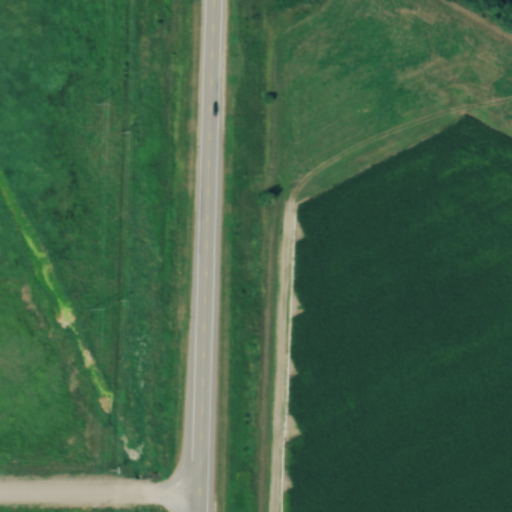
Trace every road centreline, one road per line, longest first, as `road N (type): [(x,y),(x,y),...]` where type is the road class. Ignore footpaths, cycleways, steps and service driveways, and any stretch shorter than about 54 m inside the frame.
road 1 (primary): [(195,498),(209,0)]
road 2 (tertiary): [(195,498),(0,498)]
